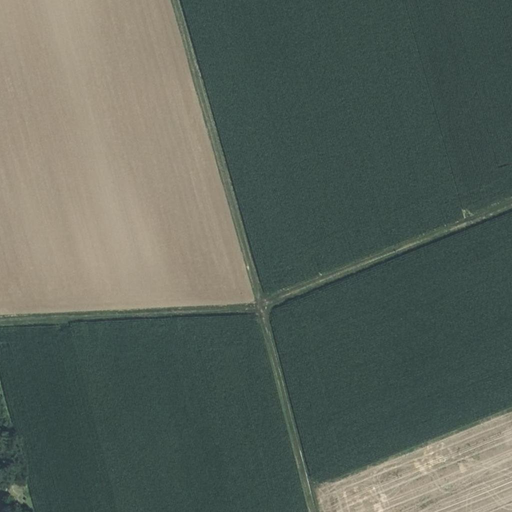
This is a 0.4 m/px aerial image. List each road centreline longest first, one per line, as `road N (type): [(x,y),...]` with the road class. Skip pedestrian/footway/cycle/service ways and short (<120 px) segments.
road 1 (track): [(511,206),(260,307),(0,317)]
road 2 (track): [(178,0),(313,511)]
